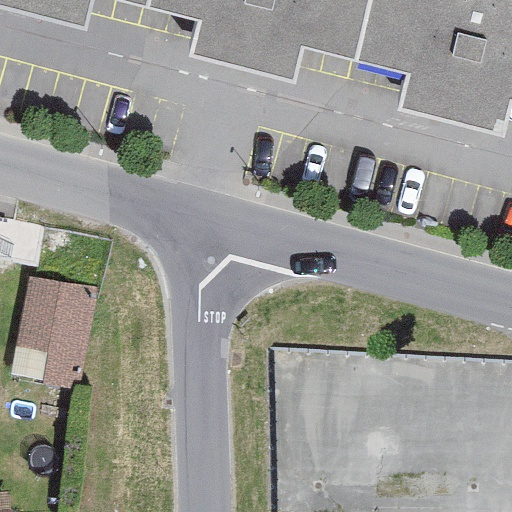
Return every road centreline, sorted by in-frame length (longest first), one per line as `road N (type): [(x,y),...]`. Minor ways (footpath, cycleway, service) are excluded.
road 1 (tertiary): [(228,224),(511,298)]
road 2 (residential): [(228,224),(209,348),(209,511)]
road 3 (tertiary): [(0,170),(228,224)]
